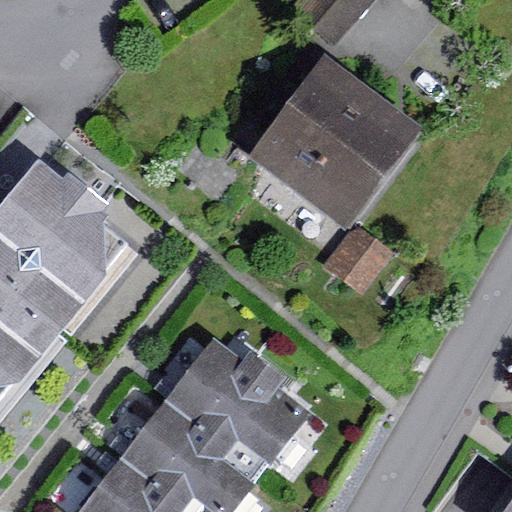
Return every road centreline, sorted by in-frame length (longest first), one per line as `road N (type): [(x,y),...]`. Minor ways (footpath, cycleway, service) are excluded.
road 1 (residential): [(372,511),(511,267)]
road 2 (residential): [(90,0),(0,104)]
